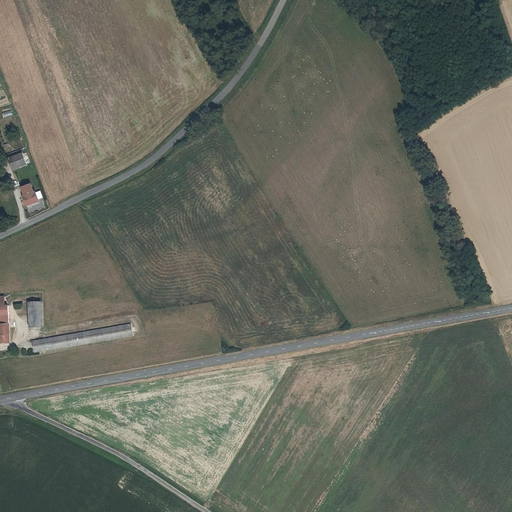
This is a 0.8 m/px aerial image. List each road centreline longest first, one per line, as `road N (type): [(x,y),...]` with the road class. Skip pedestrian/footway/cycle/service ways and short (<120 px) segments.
road 1 (tertiary): [(13,399),(511,308)]
road 2 (unclassified): [(284,0),(229,89),(141,171),(0,236)]
road 3 (unclassified): [(13,399),(203,511)]
